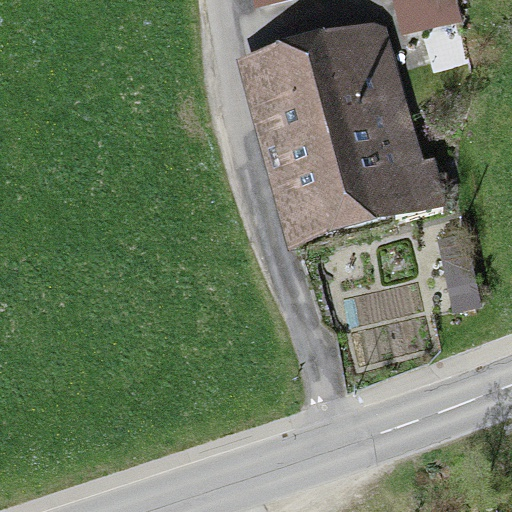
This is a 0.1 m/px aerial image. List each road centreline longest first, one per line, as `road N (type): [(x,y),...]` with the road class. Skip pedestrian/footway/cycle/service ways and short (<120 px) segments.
road 1 (residential): [(345,448),(303,318),(226,131),(216,0)]
road 2 (tertiary): [(157,511),(345,448)]
road 3 (tertiary): [(345,448),(511,385)]
